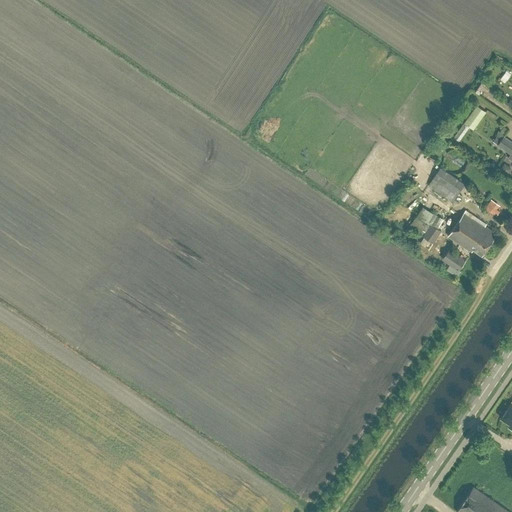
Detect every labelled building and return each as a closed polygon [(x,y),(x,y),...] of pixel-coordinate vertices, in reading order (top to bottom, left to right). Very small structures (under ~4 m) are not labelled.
[(483,80),(477,90),(481,93),(487,83),(483,80)] [(473,128),(485,111),(476,104),(464,121),(473,128)] [(511,141),(504,135),(508,129),(503,125),(492,141),(498,144),(511,153),(508,157),(511,159),(511,141)] [(457,195),(465,184),(440,167),(433,178),(429,184),(445,194),(453,199),(456,194),(457,195)] [(496,212),(500,203),(489,198),(485,208),(496,212)] [(433,213),(424,206),(410,227),(418,232),(416,235),(419,237),(421,235),(434,243),(441,231),(438,229),(443,222),(438,218),(439,217),(433,213)] [(482,255),(497,233),(485,225),(486,224),(465,210),(448,235),(471,251),(473,249),(482,255)] [(421,237),(419,243),(427,246),(430,240),(421,237)] [(466,259),(449,248),(445,254),(442,259),(459,270),(466,259)] [(511,429),(511,401),(511,402),(501,418),(510,424),(508,427),(511,429)] [(457,511),(511,511),(473,486),(456,511),(457,511)]
